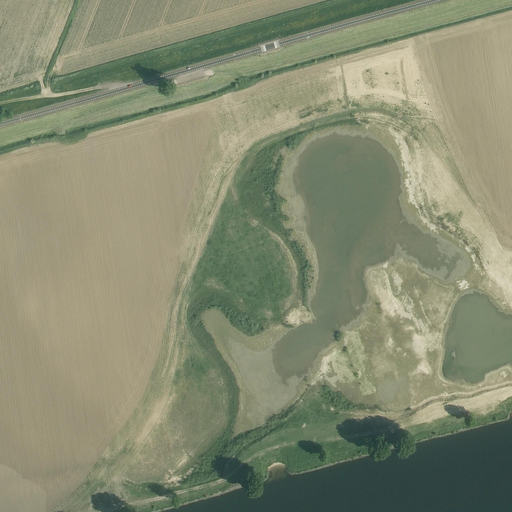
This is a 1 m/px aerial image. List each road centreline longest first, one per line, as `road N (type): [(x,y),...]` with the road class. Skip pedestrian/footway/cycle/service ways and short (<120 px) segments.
road 1 (secondary): [(0,124),(436,0)]
road 2 (track): [(121,90),(0,105)]
